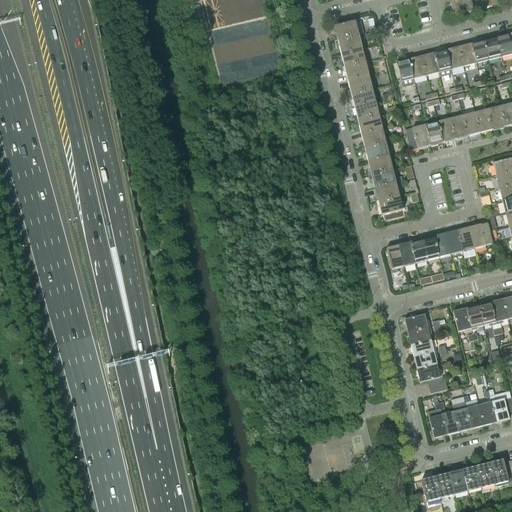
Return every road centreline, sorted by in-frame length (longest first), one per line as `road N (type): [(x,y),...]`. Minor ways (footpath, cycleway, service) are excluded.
road 1 (motorway): [(0,51),(118,511)]
road 2 (motorway): [(170,511),(109,240)]
road 3 (residential): [(511,438),(419,462),(382,310)]
road 4 (motorway): [(109,240),(37,0)]
road 5 (motorway): [(109,240),(62,0)]
road 6 (residential): [(364,239),(310,20)]
road 7 (residential): [(382,310),(511,277)]
road 8 (residential): [(433,221),(470,212),(456,161),(422,168)]
